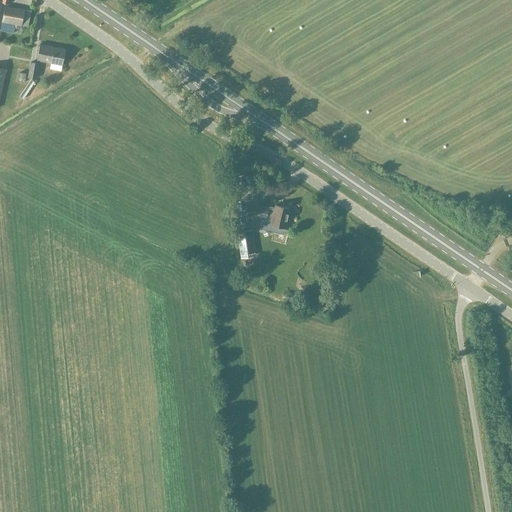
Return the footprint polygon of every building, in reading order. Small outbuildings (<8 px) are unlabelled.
[(0,0),(0,11),(2,3),(8,4),(9,0),(0,0)] [(23,16),(24,10),(5,6),(2,21),(0,31),(13,34),(14,28),(20,29),(21,25),(28,26),(29,17),(23,16)] [(66,50),(40,44),(37,60),(62,66),(66,50)] [(30,62),(27,78),(36,80),(39,64),(30,62)] [(30,80),(19,96),(23,99),(34,82),(30,80)] [(205,111),(201,117),(210,122),(213,117),(205,111)] [(268,207),(256,205),(253,217),(265,220),(264,226),(271,227),(271,225),(285,228),(290,209),(275,205),(274,211),(268,210),(268,207)] [(253,255),(250,232),(238,233),(242,257),(253,255)]
